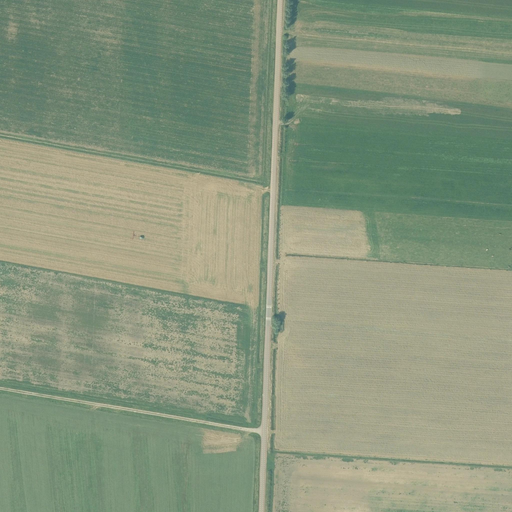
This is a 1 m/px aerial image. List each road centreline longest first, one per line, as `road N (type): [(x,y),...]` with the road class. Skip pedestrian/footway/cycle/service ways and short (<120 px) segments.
road 1 (unclassified): [(260,511),(280,0)]
road 2 (track): [(263,433),(0,387)]
